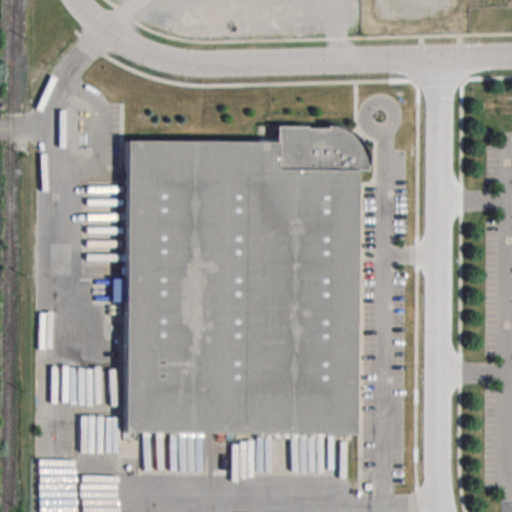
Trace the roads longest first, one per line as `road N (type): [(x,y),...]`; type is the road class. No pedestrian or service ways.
road 1 (tertiary): [(442,511),(441,58)]
road 2 (tertiary): [(105,29),(145,52),(195,63),(511,55)]
